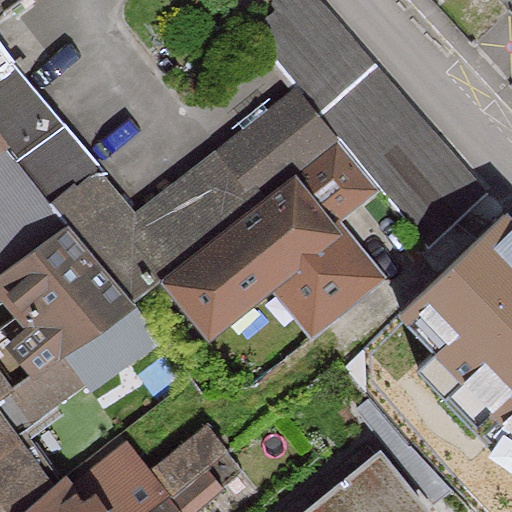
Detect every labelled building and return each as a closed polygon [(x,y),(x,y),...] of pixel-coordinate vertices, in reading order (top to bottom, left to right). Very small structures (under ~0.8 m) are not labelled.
[(336,136),(361,167),(372,180),(393,207),(421,242),(476,193),(306,0),(284,0),(252,29),(301,91),(336,136)] [(0,45),(0,130),(5,137),(22,160),(26,160),(58,202),(55,204),(69,223),(129,301),(163,273),(260,196),(224,152),(221,150),(134,221),(95,174),(100,169),(0,45)] [(336,136),(301,91),(224,152),(260,196),(336,136)] [(336,136),(260,196),(275,216),(249,238),(275,272),(290,291),(346,247),(325,218),(332,213),(368,185),(357,172),(361,167),(336,136)] [(5,137),(0,141),(0,274),(69,223),(55,204),(58,202),(26,160),(22,160),(5,137)] [(372,180),(361,167),(357,172),(368,185),(372,180)] [(275,216),(260,196),(163,273),(205,326),(268,277),(275,272),(249,238),(275,216)] [(511,222),(502,212),(398,308),(435,348),(417,364),(443,393),(448,389),(465,373),(511,423),(511,222)] [(290,291),(275,272),(268,277),(310,332),(381,277),(332,213),(325,218),(346,247),(368,275),(311,318),(290,291)] [(0,390),(102,319),(129,301),(69,223),(0,274),(0,301),(14,292),(16,293),(32,313),(0,338),(0,390)] [(368,275),(346,247),(290,291),(311,318),(368,275)] [(102,319),(0,390),(0,511),(19,511),(47,489),(40,478),(51,469),(51,467),(33,442),(31,442),(21,449),(10,433),(82,380),(86,387),(94,382),(129,355),(102,319)] [(511,457),(511,423),(465,373),(448,389),(511,457)] [(418,457),(369,397),(354,410),(403,469),(418,457)] [(47,489),(19,511),(151,511),(170,497),(211,463),(227,450),(207,426),(150,472),(128,446),(62,501),(57,504),(47,489)] [(243,470),(227,450),(211,463),(228,484),(243,470)] [(419,511),(424,509),(380,453),(304,511),(419,511)] [(445,491),(418,457),(403,469),(430,503),(445,491)] [(193,511),(228,484),(211,463),(170,497),(181,511),(193,511)] [(151,511),(181,511),(170,497),(151,511)]
